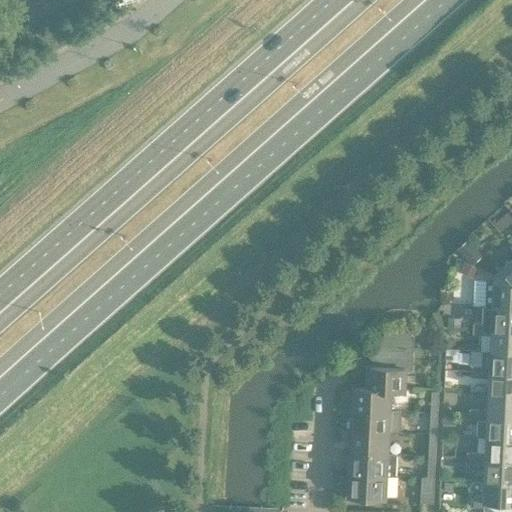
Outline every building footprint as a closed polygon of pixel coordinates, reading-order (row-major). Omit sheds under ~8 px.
[(468,241),(459,249),(464,254),(472,246),(468,241)] [(511,259),(495,275),(511,282),(511,259)] [(464,262),(460,270),(475,277),(479,269),(464,262)] [(511,282),(495,275),(495,281),(487,280),(485,307),(493,307),(511,308),(511,282)] [(492,329),(511,329),(511,308),(493,307),(492,323),(483,323),(483,334),(492,334),(492,329)] [(473,333),(483,334),(483,323),(473,322),(473,333)] [(392,388),(392,390),(406,391),(407,369),(413,369),(414,336),(407,328),(392,327),(365,351),(373,359),(372,365),(369,365),(368,375),(366,378),(365,386),(365,387),(392,388)] [(511,351),(511,329),(492,329),(492,334),(491,350),(511,351)] [(490,372),(511,372),(511,351),(491,350),(482,350),(481,366),(480,377),(490,377),(490,372)] [(471,376),(480,377),(481,366),(471,365),(471,376)] [(511,394),(511,372),(490,372),(490,377),(489,393),(511,394)] [(391,410),(392,390),(392,388),(365,387),(365,386),(351,385),(351,396),(353,399),(353,408),(391,410)] [(488,415),(511,416),(511,394),(489,393),(488,409),(479,409),(478,420),(488,421),(488,415)] [(349,430),(390,432),(391,410),(353,408),(352,418),(350,420),(349,430)] [(469,420),(478,420),(479,409),(469,408),(469,420)] [(511,437),(511,416),(488,415),(488,421),(478,420),(478,436),(487,437),(511,437)] [(351,451),(389,453),(390,432),(349,430),(349,439),(351,442),(351,451)] [(476,463),(486,464),(486,458),(511,459),(511,437),(487,437),(486,452),(477,452),(476,463)] [(347,473),(388,475),(396,475),(397,454),(389,453),(351,451),(350,461),(347,463),(347,473)] [(467,463),(476,463),(477,452),(467,452),(467,463)] [(511,481),(511,459),(486,458),(486,464),(485,480),(511,481)] [(387,497),(388,475),(347,473),(347,482),(349,485),(348,495),(368,496),(368,499),(385,500),(385,497),(387,497)] [(433,503),(434,477),(428,477),(422,477),(421,502),(433,503)] [(511,503),(511,481),(485,480),(484,496),(474,495),(474,506),(484,507),(484,502),(511,503)]
